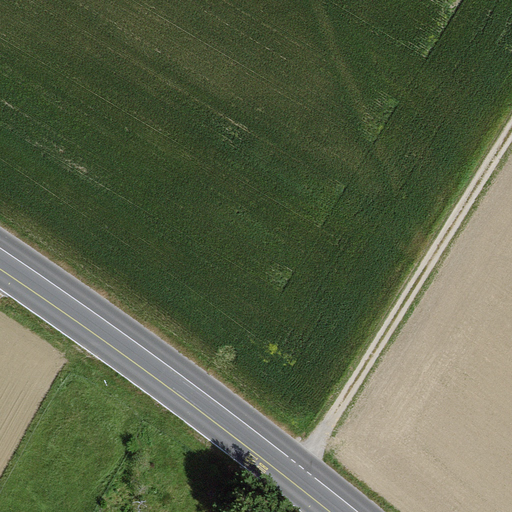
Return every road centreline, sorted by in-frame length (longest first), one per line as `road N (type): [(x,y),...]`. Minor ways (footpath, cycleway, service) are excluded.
road 1 (secondary): [(343,511),(0,255)]
road 2 (track): [(511,133),(296,473)]
